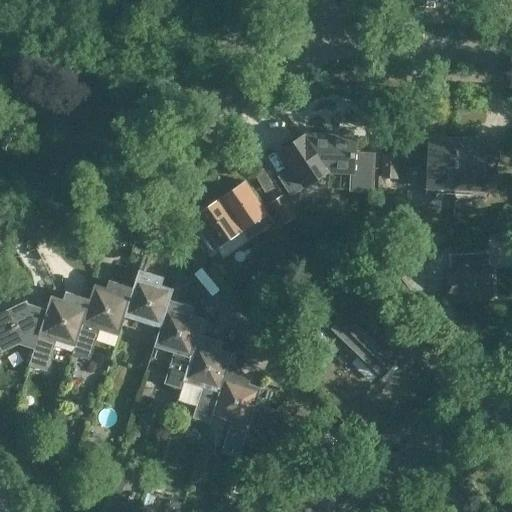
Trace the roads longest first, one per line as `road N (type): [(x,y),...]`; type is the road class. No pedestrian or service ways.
road 1 (residential): [(315,41),(0,29)]
road 2 (residential): [(303,382),(141,170)]
road 3 (residential): [(315,41),(141,170)]
road 4 (residential): [(511,48),(315,41)]
road 5 (secondary): [(355,511),(511,397)]
road 6 (residential): [(141,170),(0,240)]
